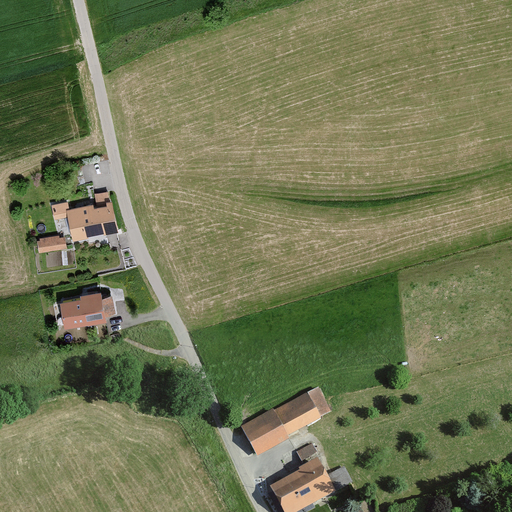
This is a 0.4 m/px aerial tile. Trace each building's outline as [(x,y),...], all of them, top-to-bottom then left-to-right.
[(66,199),(49,203),(53,218),(65,215),(70,238),(87,234),(86,232),(102,228),(103,231),(116,228),(108,197),(106,198),(104,190),(92,192),(94,200),(67,206),(66,199)] [(63,232),(36,236),(38,252),(65,247),(63,232)] [(97,293),(96,288),(77,292),(78,294),(57,298),(62,325),(104,317),(103,312),(113,310),(110,290),(97,293)] [(331,410),(317,386),(273,412),(271,409),(239,427),(256,457),(287,439),(286,436),(331,410)] [(312,441),(296,449),(302,460),(318,451),(312,441)] [(295,511),(331,492),(313,460),(296,469),(297,471),(267,488),(280,511),(295,511)]
